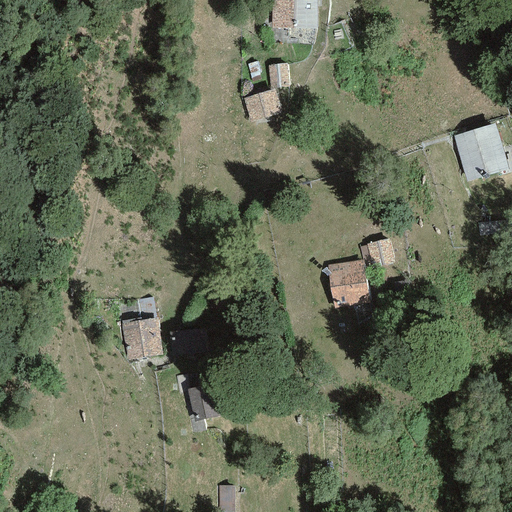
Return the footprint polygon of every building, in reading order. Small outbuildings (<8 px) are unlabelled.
[(270,0),(271,28),(315,28),(314,0),(270,0)] [(267,65),(268,89),(287,87),(286,64),(267,65)] [(241,98),(248,122),(278,113),(270,89),(241,98)] [(451,136),(464,182),(507,169),(493,124),(451,136)] [(505,220),(477,223),(478,236),(507,233),(505,220)] [(372,264),(373,268),(396,262),(390,238),(368,244),(368,245),(363,246),(367,265),(372,264)] [(329,266),(336,309),(371,303),(364,261),(329,266)] [(119,323),(125,361),(161,355),(152,298),(137,300),(140,320),(119,323)] [(199,329),(167,332),(170,356),(202,353),(202,350),(207,349),(205,331),(199,331),(199,329)] [(193,384),(201,424),(232,417),(224,377),(193,384)]
